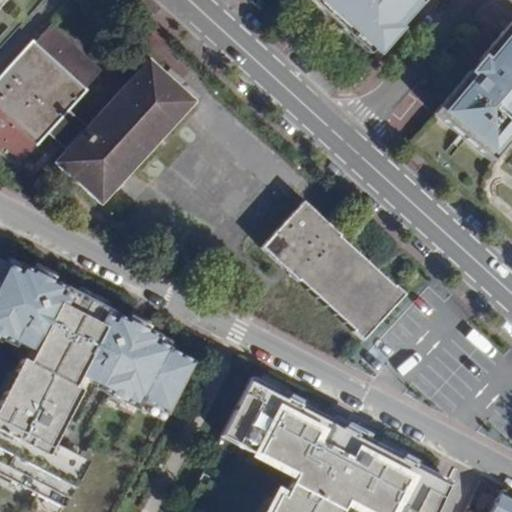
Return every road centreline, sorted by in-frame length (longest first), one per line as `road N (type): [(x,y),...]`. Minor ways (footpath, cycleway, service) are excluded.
road 1 (residential): [(0,207),(511,471)]
road 2 (primary): [(345,142),(511,294)]
road 3 (primary): [(189,0),(345,142)]
road 4 (residential): [(345,142),(472,0)]
